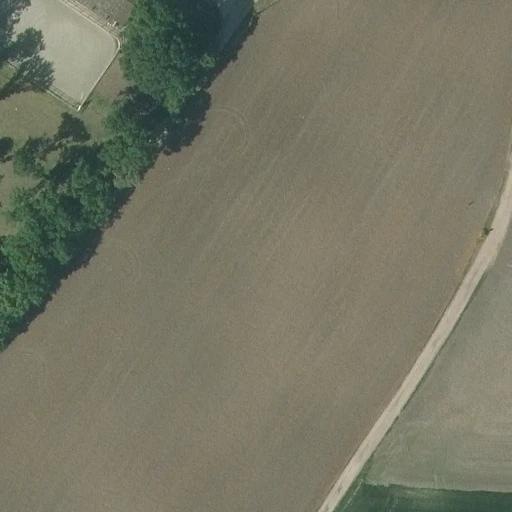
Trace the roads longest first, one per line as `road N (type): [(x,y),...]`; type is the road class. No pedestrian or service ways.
road 1 (unclassified): [(0,309),(175,98),(245,0)]
road 2 (track): [(511,193),(484,265),(328,511)]
